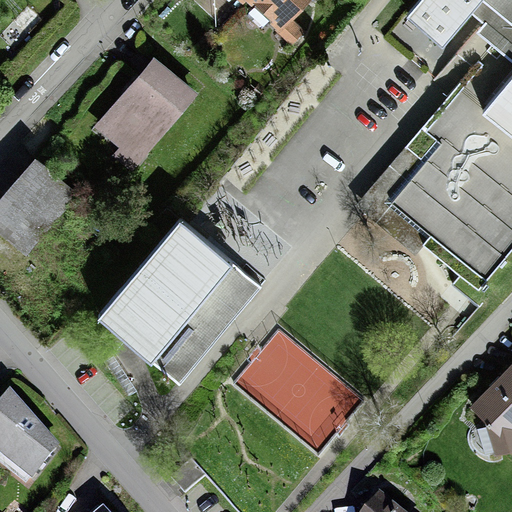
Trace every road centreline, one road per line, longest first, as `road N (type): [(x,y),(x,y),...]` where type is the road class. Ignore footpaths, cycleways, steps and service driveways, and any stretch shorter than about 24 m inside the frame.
road 1 (residential): [(317,511),(511,306)]
road 2 (residential): [(0,326),(163,511)]
road 3 (residential): [(131,0),(0,134)]
